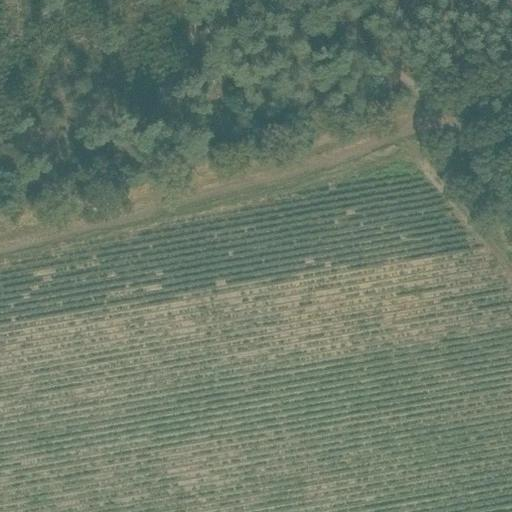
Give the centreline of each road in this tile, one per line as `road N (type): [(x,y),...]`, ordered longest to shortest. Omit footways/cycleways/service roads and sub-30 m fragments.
road 1 (track): [(0,233),(449,117)]
road 2 (track): [(449,117),(312,0)]
